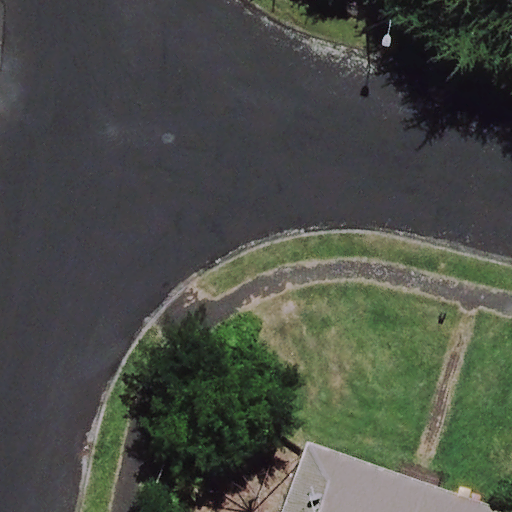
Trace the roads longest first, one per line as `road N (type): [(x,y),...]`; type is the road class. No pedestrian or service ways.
road 1 (residential): [(75,64),(511,171)]
road 2 (residential): [(0,438),(75,64)]
